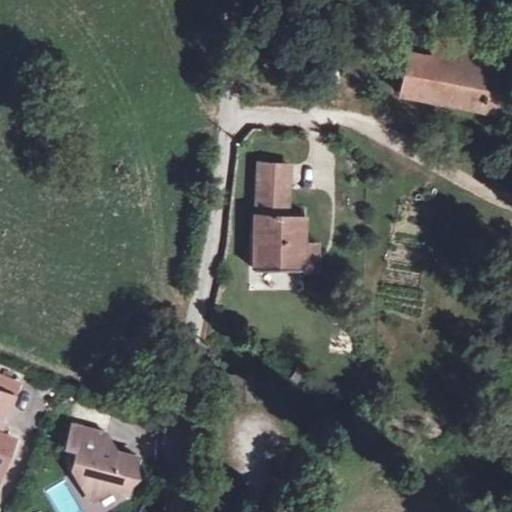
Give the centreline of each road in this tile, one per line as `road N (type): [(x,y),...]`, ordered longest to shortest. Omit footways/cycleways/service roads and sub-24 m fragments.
road 1 (unclassified): [(184,511),(190,362),(221,153),(232,0)]
road 2 (track): [(224,117),(353,120),(511,206)]
